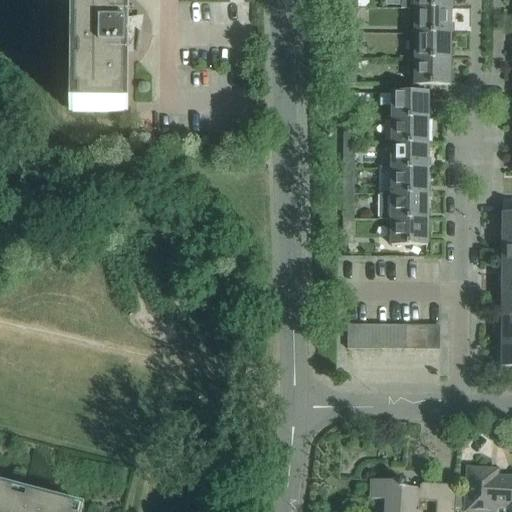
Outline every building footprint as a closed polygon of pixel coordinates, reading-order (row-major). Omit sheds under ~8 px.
[(123,0),(72,0),(72,113),(123,113),(123,0)] [(402,0),(402,10),(415,10),(451,11),(451,0),(402,0)] [(346,9),(345,24),(355,24),(355,10),(346,9)] [(451,36),(451,11),(415,10),(415,35),(451,36)] [(345,34),(345,49),(355,49),(355,35),(345,34)] [(450,61),(451,36),(415,35),(415,60),(450,61)] [(345,59),(345,74),(355,74),(355,60),(345,59)] [(450,86),(450,61),(415,60),(415,86),(450,86)] [(354,93),(344,93),(344,108),(354,108),(354,93)] [(392,94),(392,119),(427,120),(428,94),(392,94)] [(354,119),(344,119),(344,134),(354,134),(354,119)] [(427,121),(427,120),(392,119),(391,145),(427,145),(427,135),(432,135),(432,121),(427,121)] [(354,144),(343,144),(343,159),(354,159),(354,144)] [(427,170),(427,145),(391,145),(391,170),(427,170)] [(354,169),(343,169),(343,184),(354,184),(354,169)] [(427,195),(427,170),(391,170),(391,195),(427,195)] [(354,194),(343,194),(343,209),(353,209),(354,194)] [(427,195),(391,195),(380,195),(380,220),(390,220),(426,220),(427,195)] [(503,214),(502,216),(502,242),(511,241),(511,200),(503,200),(503,214)] [(353,219),(343,219),(343,234),(353,234),(353,219)] [(426,246),(426,220),(390,220),(390,245),(426,246)] [(511,266),(511,241),(502,242),(502,267),(511,266)] [(511,292),(511,266),(502,267),(502,292),(511,292)] [(511,317),(511,292),(502,292),(502,317),(511,317)] [(511,342),(511,317),(502,317),(502,342),(511,342)] [(359,350),(359,326),(348,326),(347,350),(359,350)] [(370,350),(371,326),(359,326),(359,350),(370,350)] [(382,351),(382,326),(371,326),(370,350),(382,351)] [(394,351),(394,326),(382,326),(382,351),(394,351)] [(405,351),(405,326),(394,326),(394,351),(405,351)] [(417,351),(417,326),(405,326),(405,351),(417,351)] [(428,351),(428,327),(417,326),(417,351),(428,351)] [(440,327),(428,327),(428,351),(440,351),(440,327)] [(511,342),(502,342),(501,368),(511,368),(511,342)] [(511,511),(511,480),(490,480),(491,470),(468,469),(465,511),(511,511)] [(386,511),(454,511),(456,486),(423,484),(420,487),(420,490),(404,489),(404,483),(373,481),(372,501),(387,502),(386,511)] [(79,511),(81,506),(40,496),(0,485),(0,511),(79,511)]
